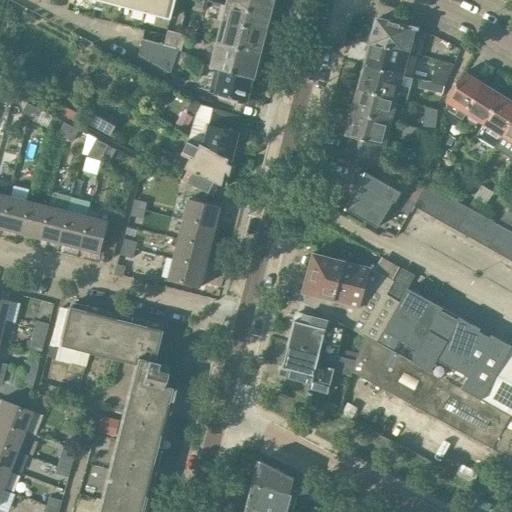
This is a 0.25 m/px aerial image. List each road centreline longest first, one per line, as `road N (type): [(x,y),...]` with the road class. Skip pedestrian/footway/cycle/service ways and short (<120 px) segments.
road 1 (residential): [(244,321),(327,0)]
road 2 (residential): [(244,321),(0,257)]
road 3 (residential): [(413,511),(220,414)]
